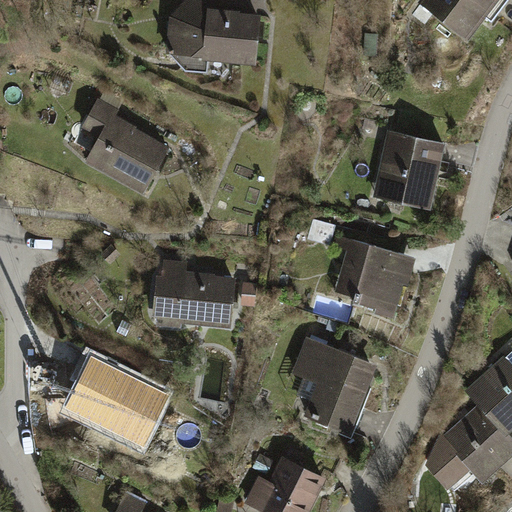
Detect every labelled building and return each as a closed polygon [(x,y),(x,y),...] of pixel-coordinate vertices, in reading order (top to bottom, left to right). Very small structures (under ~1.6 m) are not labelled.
[(213,0),(190,0),(179,12),(178,23),(172,24),(170,55),(186,71),(208,73),(209,57),(255,60),(260,18),(228,16),(228,13),(213,12),(213,0)] [(498,0),(421,0),(419,3),(467,40),(498,0)] [(119,106),(100,96),(84,126),(100,135),(86,162),(145,193),(170,146),(114,116),(119,106)] [(428,210),(442,142),(389,131),(374,199),(428,210)] [(341,228),(318,222),(313,241),(336,247),(341,228)] [(415,258),(351,240),(335,296),(373,306),(371,314),(391,319),(400,286),(406,287),(415,258)] [(119,254),(112,246),(104,253),(112,261),(119,254)] [(186,264),(166,262),(165,279),(158,278),(156,312),(160,312),(159,322),(180,324),(180,319),(230,323),(234,280),(204,278),(204,276),(186,274),(186,264)] [(256,284),(246,283),(245,304),(255,304),(256,284)] [(132,324),(123,320),(118,331),(126,335),(132,324)] [(375,365),(309,339),(295,376),(318,385),(305,418),(348,435),(375,365)] [(93,357),(84,352),(76,368),(85,373),(80,385),(70,404),(87,413),(86,415),(136,440),(157,398),(112,376),(117,367),(94,355),(93,357)] [(511,352),(470,390),(482,403),(508,432),(511,428),(511,352)] [(171,381),(161,385),(165,395),(175,390),(171,381)] [(511,437),(508,432),(482,403),(445,436),(431,467),(446,484),(470,465),(484,479),(511,455),(511,437)] [(306,511),(323,477),(283,457),(270,484),(259,479),(245,508),(252,511),(306,511)] [(141,511),(146,503),(128,494),(119,511),(141,511)]
